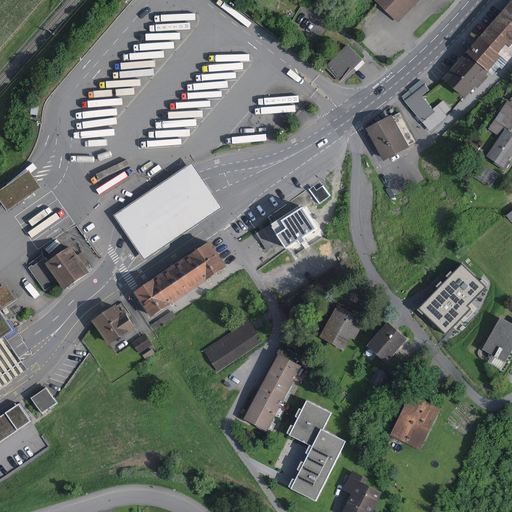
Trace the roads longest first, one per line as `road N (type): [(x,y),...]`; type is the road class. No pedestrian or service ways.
road 1 (residential): [(349,121),(358,133),(359,233),(375,271),(479,398),(511,401)]
road 2 (residential): [(284,511),(233,423),(281,317),(220,218)]
road 3 (primary): [(289,159),(198,174),(136,218),(111,275)]
road 4 (primary): [(479,0),(349,121)]
road 5 (primary): [(111,275),(0,372)]
road 6 (unknown): [(11,245),(66,205),(116,152)]
road 7 (primary): [(111,275),(152,264),(220,218)]
road 8 (residential): [(74,511),(131,495),(192,511)]
